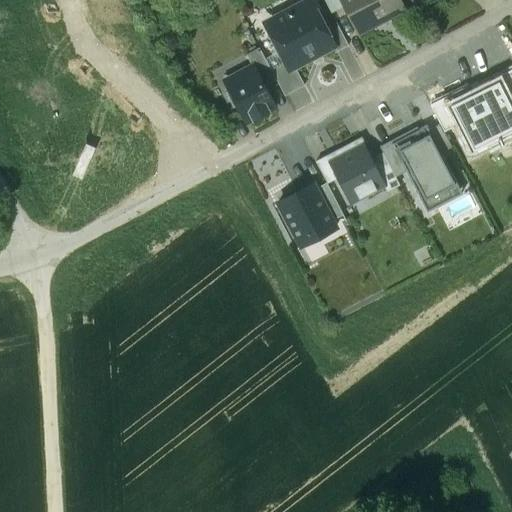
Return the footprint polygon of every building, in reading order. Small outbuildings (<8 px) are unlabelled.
[(285,61),(289,69),(295,66),(334,46),(325,28),(310,0),(307,0),(272,19),(269,30),(285,61)] [(340,0),(324,0),(331,13),(344,6),(340,0)] [(340,0),(344,6),(359,34),(361,33),(360,31),(388,16),(389,19),(405,10),(400,0),(340,0)] [(336,23),(325,28),(334,46),(336,52),(348,46),(336,23)] [(246,55),(252,65),(264,86),(276,80),(270,69),(259,48),(246,55)] [(285,61),(270,69),(276,80),(284,96),(304,86),(295,66),(289,69),(285,61)] [(264,86),(252,65),(224,79),(229,89),(225,91),(233,107),(237,105),(246,122),(274,108),(264,86)] [(498,72),(442,101),(456,127),(474,163),(511,144),(511,70),(500,77),(498,72)] [(439,123),(444,133),(456,127),(442,101),(431,107),(439,123)] [(439,123),(429,129),(441,152),(451,147),(444,133),(439,123)] [(418,129),(391,143),(405,171),(417,192),(433,184),(440,197),(459,187),(441,152),(429,129),(427,125),(418,129)] [(395,176),(405,171),(391,143),(418,129),(417,126),(379,146),(383,152),(395,176)] [(361,138),(338,149),(341,155),(329,162),(338,177),(351,203),(384,186),(370,159),(372,158),(361,138)] [(341,155),(338,149),(315,161),(325,180),(327,183),(338,177),(329,162),(341,155)] [(383,152),(372,158),(370,159),(384,186),(387,191),(399,184),(395,176),(383,152)] [(338,225),(334,217),(316,185),(312,178),(274,198),(300,246),(338,225)] [(342,212),(327,183),(325,180),(316,185),(334,217),(342,212)] [(462,193),(459,187),(440,197),(433,184),(417,192),(426,211),(462,193)]
